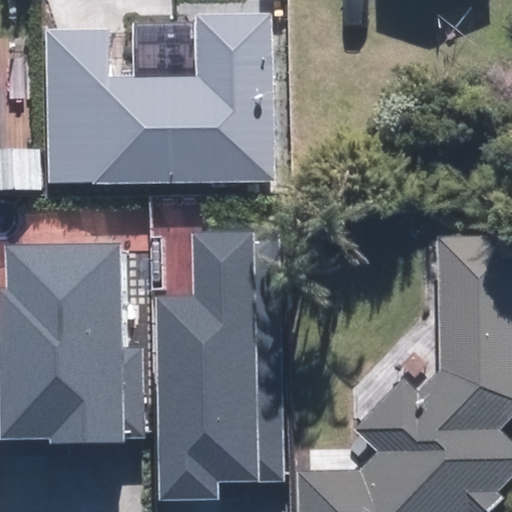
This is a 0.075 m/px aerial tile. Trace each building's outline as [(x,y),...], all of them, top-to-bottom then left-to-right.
[(51,22),(53,175),(286,171),(283,4),(199,5),(200,68),(112,69),(111,21),(51,22)] [(0,156),(15,156),(13,76),(0,76),(0,156)] [(200,285),(165,286),(168,489),(226,488),(225,469),(290,468),(286,221),(199,222),(200,285)] [(511,239),(432,242),(434,374),(411,397),(398,384),(351,433),(374,454),(355,474),(292,477),(292,511),(484,511),(496,499),(491,495),(511,473),(511,451),(493,433),(511,413),(511,239)] [(0,448),(25,448),(25,435),(127,436),(127,367),(107,366),(108,260),(12,259),(11,356),(0,355),(0,448)]
